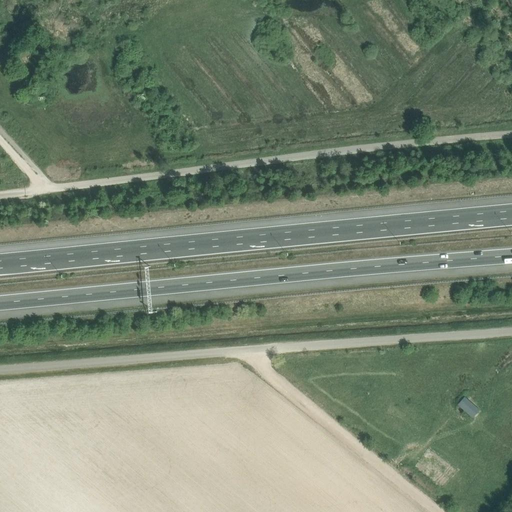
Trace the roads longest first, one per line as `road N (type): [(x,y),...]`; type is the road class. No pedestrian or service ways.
road 1 (unclassified): [(0,195),(511,134)]
road 2 (motorway): [(511,215),(0,262)]
road 3 (motorway): [(0,303),(511,257)]
road 4 (unclassified): [(0,370),(511,331)]
